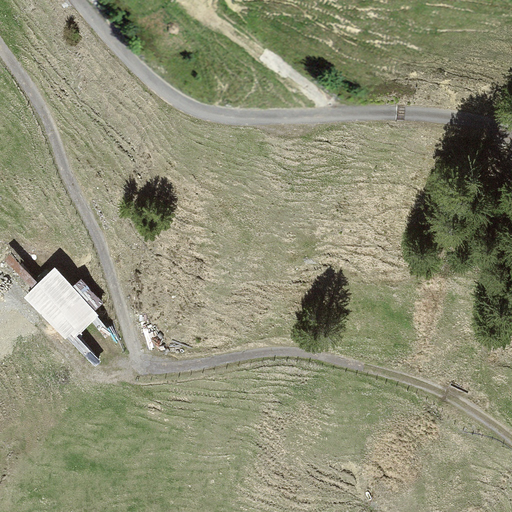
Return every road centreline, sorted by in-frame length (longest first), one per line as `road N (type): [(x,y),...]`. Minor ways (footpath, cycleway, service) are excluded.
road 1 (track): [(511,438),(410,381),(315,360),(271,356),(139,375),(85,205),(0,48)]
road 2 (track): [(82,0),(204,121),(414,117),(511,142)]
road 3 (track): [(344,118),(190,0)]
